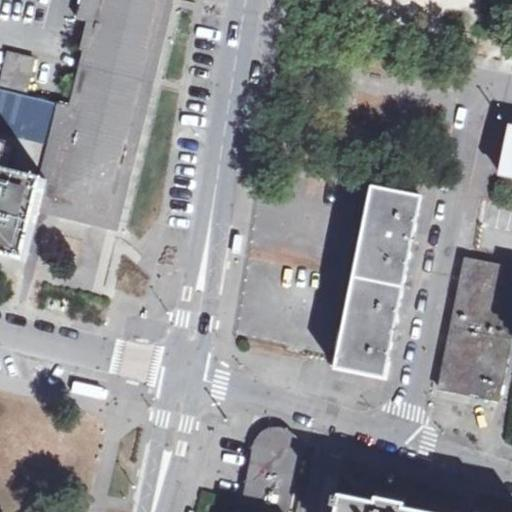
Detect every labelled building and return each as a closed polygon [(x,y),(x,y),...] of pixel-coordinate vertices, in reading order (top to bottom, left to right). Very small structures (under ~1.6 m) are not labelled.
[(82,0),(78,17),(89,20),(155,37),(164,0),(82,0)] [(376,8),(362,5),(357,32),(372,35),(376,8)] [(82,48),(89,20),(78,17),(71,45),(82,48)] [(46,179),(42,196),(112,213),(144,84),(155,37),(89,20),(82,48),(68,104),(58,102),(40,178),(46,179)] [(0,143),(13,147),(7,170),(40,178),(58,102),(46,99),(47,97),(24,91),(29,72),(32,72),(35,57),(8,50),(5,64),(8,65),(2,86),(0,85),(0,143)] [(46,179),(40,178),(7,170),(13,147),(0,143),(0,250),(27,257),(38,212),(42,196),(46,179)] [(385,377),(422,196),(373,187),(336,367),(385,377)] [(108,228),(112,213),(42,196),(38,212),(108,228)] [(249,234),(239,232),(236,253),(246,254),(249,234)] [(511,323),(511,266),(466,257),(438,387),(496,398),(511,323)] [(285,511),(291,511),(301,458),(302,448),(294,432),(285,427),(280,427),(273,427),(264,429),(256,440),(240,511),(285,511)] [(477,511),(427,511),(404,507),(407,497),(377,491),(375,503),(340,495),(339,498),(334,497),(332,506),(338,507),(336,511),(480,511),(478,511),(477,511)]
